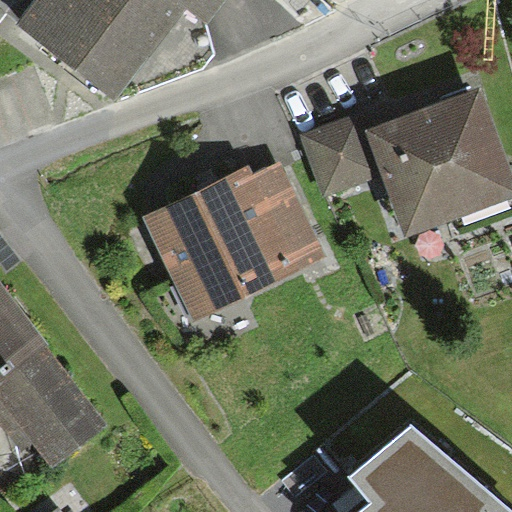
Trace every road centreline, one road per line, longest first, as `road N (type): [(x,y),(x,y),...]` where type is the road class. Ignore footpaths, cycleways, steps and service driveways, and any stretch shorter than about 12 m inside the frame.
road 1 (residential): [(401,0),(0,168)]
road 2 (residential): [(237,511),(0,199)]
